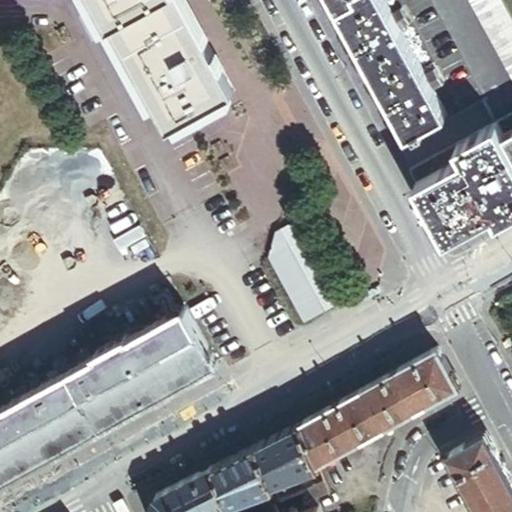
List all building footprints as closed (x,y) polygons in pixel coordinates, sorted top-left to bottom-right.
[(99,0),(115,29),(170,128),(236,92),(185,0),(99,0)] [(415,130),(424,125),(448,112),(386,0),(334,0),(408,133),(415,130)] [(511,16),(503,0),(472,0),(511,73),(511,16)] [(511,111),(511,82),(481,99),(487,110),(494,122),(511,111)] [(472,224),(476,232),(511,212),(511,111),(494,122),(409,168),(447,237),(472,224)] [(426,129),(424,125),(415,130),(417,134),(426,129)] [(269,256),(304,321),(347,298),(302,216),(276,230),(269,256)] [(0,479),(217,362),(186,303),(128,334),(127,332),(96,349),(97,351),(0,404),(0,479)] [(439,346),(305,421),(319,461),(459,383),(439,346)] [(319,461),(305,421),(261,443),(276,483),(321,467),(319,461)] [(511,511),(511,478),(487,433),(451,453),(483,511),(511,511)] [(276,483),(261,443),(216,465),(231,503),(241,499),(278,486),(276,483)] [(234,511),(231,503),(216,465),(157,494),(155,503),(158,511),(234,511)] [(234,511),(245,511),(241,499),(231,503),(234,511)] [(280,511),(277,502),(266,506),(268,511),(280,511)]
